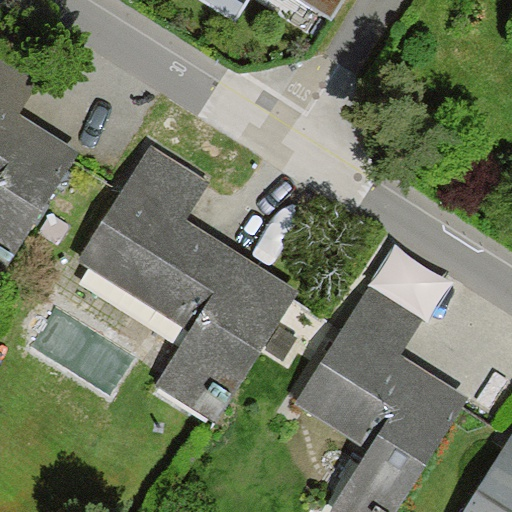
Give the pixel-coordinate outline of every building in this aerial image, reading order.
[(344,0),(299,0),(332,21),(344,0)] [(32,87),(0,67),(0,239),(18,250),(77,154),(14,116),(32,87)] [(199,193),(147,162),(76,270),(185,341),(153,392),(211,427),(289,300),(179,226),(199,193)] [(407,344),(356,313),(289,422),(353,462),(330,498),(354,511),(391,511),(452,411),(389,373),(407,344)] [(511,511),(511,434),(463,511),(511,511)]
